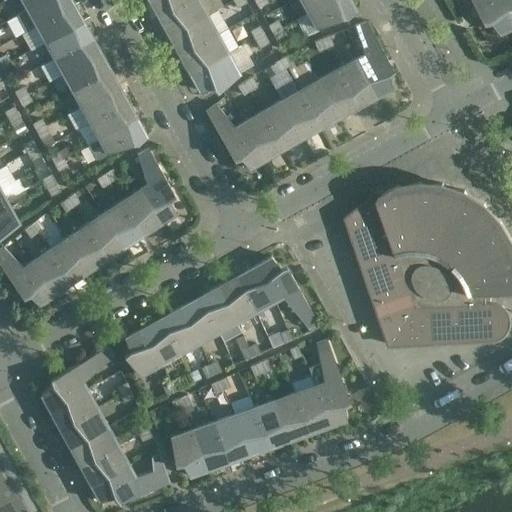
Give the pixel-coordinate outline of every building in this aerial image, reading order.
[(21,0),(27,10),(45,0),(21,0)] [(36,26),(74,5),(70,0),(45,0),(27,10),(36,26)] [(148,0),(158,17),(189,0),(148,0)] [(169,36),(206,15),(197,0),(189,0),(158,17),(169,36)] [(267,3),(265,0),(255,0),(254,1),(258,8),(267,3)] [(300,0),(308,13),(331,0),(300,0)] [(356,11),(349,0),(331,0),(308,13),(316,28),(343,18),(346,19),(356,11)] [(511,28),(511,16),(504,0),(473,0),(486,23),(492,22),(501,34),(511,28)] [(45,43),(80,23),(83,22),(74,5),(36,26),(45,43)] [(179,55),(217,34),(206,15),(169,36),(179,55)] [(281,28),(277,21),(268,26),(272,33),(281,28)] [(54,59),(92,38),(83,22),(80,23),(45,43),(54,59)] [(393,70),(366,22),(354,26),(364,54),(356,58),(377,96),(392,88),(388,74),(393,70)] [(264,34),(259,26),(250,31),(255,40),(264,34)] [(285,35),(281,28),(272,33),(276,41),(285,35)] [(190,75),(228,54),(217,34),(179,55),(190,75)] [(269,43),(264,34),(255,40),(259,48),(269,43)] [(333,45),(329,35),(321,39),(325,48),(333,45)] [(63,75),(98,55),(101,54),(92,38),(54,59),(63,75)] [(325,48),(321,39),(313,42),(318,52),(325,48)] [(72,91),(109,70),(101,54),(98,55),(63,75),(72,91)] [(239,75),(228,54),(190,75),(199,92),(213,87),(217,93),(239,75)] [(294,64),(288,54),(281,58),(286,68),(294,64)] [(10,62),(5,55),(0,57),(0,67),(10,62)] [(286,68),(281,58),(274,62),(279,72),(286,68)] [(377,96),(356,58),(337,69),(357,107),(377,96)] [(14,70),(10,62),(0,67),(4,75),(14,70)] [(357,107),(337,69),(317,80),(338,117),(357,107)] [(81,107),(116,87),(118,86),(109,70),(72,91),(81,107)] [(257,86),(251,77),(244,82),(250,91),(257,86)] [(338,117),(317,80),(299,90),(320,127),(338,117)] [(250,91),(244,82),(237,87),(243,96),(250,91)] [(89,123),(127,102),(118,86),(116,87),(81,107),(89,123)] [(27,95),(23,87),(14,92),(18,100),(27,95)] [(320,127),(299,90),(280,101),(301,138),(320,127)] [(32,102),(27,95),(18,100),(22,107),(32,102)] [(301,138),(280,101),(261,111),(282,149),(301,138)] [(98,139),(134,120),(136,118),(127,102),(89,123),(98,139)] [(264,160),(242,122),(234,127),(215,104),(205,112),(233,160),(240,157),(248,169),(264,160)] [(18,114),(14,107),(4,112),(8,119),(18,114)] [(282,149),(261,111),(242,122),(264,160),(282,149)] [(22,122),(18,114),(8,119),(12,127),(22,122)] [(147,137),(140,125),(136,118),(134,120),(98,139),(106,154),(133,144),(137,145),(147,137)] [(45,127),(41,120),(32,125),(36,132),(45,127)] [(50,134),(45,127),(36,132),(40,140),(50,134)] [(36,148),(32,140),(23,146),(27,153),(36,148)] [(40,155),(36,148),(27,153),(31,160),(40,155)] [(169,187),(148,148),(137,154),(146,185),(139,190),(160,223),(175,213),(167,194),(169,187)] [(63,159),(59,152),(50,157),(54,165),(63,159)] [(67,167),(63,159),(54,165),(58,172),(67,167)] [(116,179),(110,170),(103,174),(109,183),(116,179)] [(55,182),(51,174),(41,179),(46,187),(55,182)] [(109,183),(103,174),(96,179),(102,188),(109,183)] [(61,192),(55,182),(46,187),(51,197),(61,192)] [(511,247),(511,248),(511,246),(511,241),(501,227),(500,222),(501,221),(486,209),(484,205),(484,204),(466,196),(464,192),(464,191),(445,188),(442,185),(442,184),(423,186),(420,183),(420,182),(402,189),(398,186),(398,185),(380,195),(377,194),(376,193),(346,218),(347,221),(348,223),(389,345),(492,340),(494,340),(496,339),(499,339),(501,338),(503,336),(504,335),(505,334),(506,332),(507,331),(508,329),(508,328),(509,324),(509,322),(509,321),(509,320),(509,318),(509,317),(508,316),(508,314),(507,312),(506,311),(505,310),(504,309),(503,308),(501,307),(500,306),(499,305),(497,305),(496,304),(495,304),(491,304),(485,304),(485,294),(511,292),(511,247)] [(0,211),(10,206),(1,189),(0,189),(0,211)] [(160,223),(139,190),(120,202),(142,235),(160,223)] [(79,202),(73,194),(66,198),(72,207),(79,202)] [(72,207),(66,198),(59,203),(65,212),(72,207)] [(142,235),(120,202),(102,214),(124,247),(142,235)] [(0,235),(18,221),(10,206),(0,211),(0,235)] [(124,247),(102,214),(84,226),(106,258),(124,247)] [(44,228),(37,219),(30,225),(37,233),(44,228)] [(37,233),(30,225),(23,230),(30,238),(37,233)] [(106,258),(84,226),(66,238),(88,270),(106,258)] [(88,270),(66,238),(48,250),(71,282),(88,270)] [(53,295),(30,262),(23,267),(3,247),(0,248),(0,266),(16,290),(23,290),(38,305),(53,295)] [(71,282),(48,250),(30,262),(53,295),(71,282)] [(318,324),(291,275),(284,273),(271,257),(255,265),(274,300),(282,296),(308,329),(318,324)] [(274,300),(255,265),(236,276),(237,278),(255,311),(274,300)] [(255,311),(237,278),(236,276),(217,286),(237,321),(255,311)] [(237,321),(217,286),(198,297),(200,299),(218,332),(237,321)] [(218,332),(200,299),(198,297),(179,307),(199,342),(218,332)] [(199,342),(179,307),(160,318),(162,320),(180,353),(199,342)] [(180,353),(162,320),(160,318),(141,328),(161,363),(180,353)] [(161,363),(141,328),(124,338),(130,355),(125,359),(139,375),(161,363)] [(292,340),(287,330),(280,333),(284,343),(292,340)] [(346,393),(327,340),(316,344),(323,382),(315,385),(329,426),(346,420),(342,398),(346,393)] [(260,354),(256,344),(248,347),(253,357),(260,354)] [(301,355),(296,345),(289,349),(293,359),(301,355)] [(82,382),(113,358),(107,347),(58,374),(57,381),(40,394),(49,410),(87,389),(82,382)] [(253,357),(248,347),(240,351),(245,361),(253,357)] [(269,369),(265,360),(257,363),(262,373),(269,369)] [(221,371),(217,361),(209,365),(213,375),(221,371)] [(262,373),(257,363),(249,366),(254,376),(262,373)] [(213,375),(209,365),(201,368),(205,378),(213,375)] [(230,387),(226,377),(218,380),(222,390),(230,387)] [(182,389),(177,379),(170,382),(174,392),(182,389)] [(222,390),(218,380),(210,384),(214,394),(222,390)] [(130,390),(126,382),(117,387),(120,395),(130,390)] [(174,392),(170,382),(162,386),(166,396),(174,392)] [(329,426),(315,385),(294,392),(309,433),(329,426)] [(59,429),(97,408),(87,389),(49,410),(59,429)] [(134,397),(130,390),(120,395),(124,402),(134,397)] [(309,433),(294,392),(274,400),(288,440),(309,433)] [(191,404),(186,394),(178,398),(183,408),(191,404)] [(183,408),(178,398),(171,401),(175,411),(183,408)] [(288,440),(274,400),(253,407),(268,448),(288,440)] [(268,448),(253,407),(233,414),(248,455),(268,448)] [(70,448),(107,427),(97,408),(59,429),(70,448)] [(248,455),(233,414),(213,421),(227,462),(248,455)] [(148,429),(145,421),(135,426),(138,433),(148,429)] [(227,462),(213,421),(192,429),(207,469),(227,462)] [(80,467),(118,446),(107,427),(70,448),(80,467)] [(152,437),(148,429),(138,433),(142,441),(152,437)] [(207,469),(192,429),(169,437),(173,461),(179,460),(188,476),(207,469)] [(91,486),(128,465),(118,446),(80,467),(91,486)] [(169,483),(162,464),(158,454),(151,457),(152,471),(135,476),(128,465),(91,486),(99,501),(120,494),(128,498),(169,483)]
